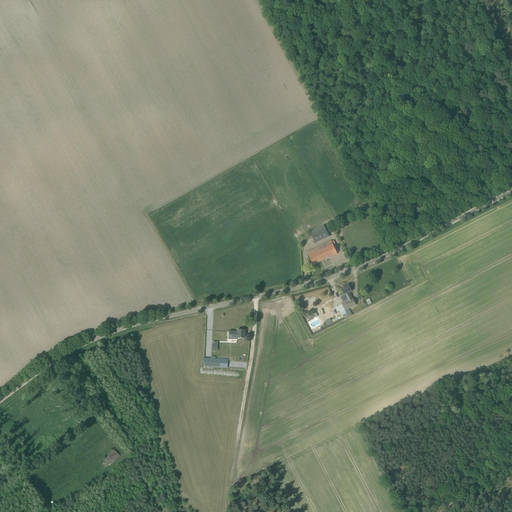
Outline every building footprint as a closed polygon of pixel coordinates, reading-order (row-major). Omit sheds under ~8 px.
[(316,243),(329,237),(325,228),(311,235),(316,243)] [(313,265),(337,254),(331,241),(315,249),(316,253),(309,257),(313,265)] [(349,316),(346,310),(356,305),(353,299),(352,299),(349,292),(352,291),(349,285),(341,289),(344,295),(347,302),(344,303),(338,306),(343,316),(344,318),(349,316)] [(232,338),(237,338),(244,339),(244,331),(237,330),(237,334),(214,332),(214,342),(205,341),(204,357),(217,358),(217,354),(213,354),(213,346),(226,346),(226,348),(231,348),(232,338)] [(228,360),(224,360),(204,358),(203,366),(227,368),(228,360)] [(111,465),(120,456),(113,450),(105,459),(111,465)]
